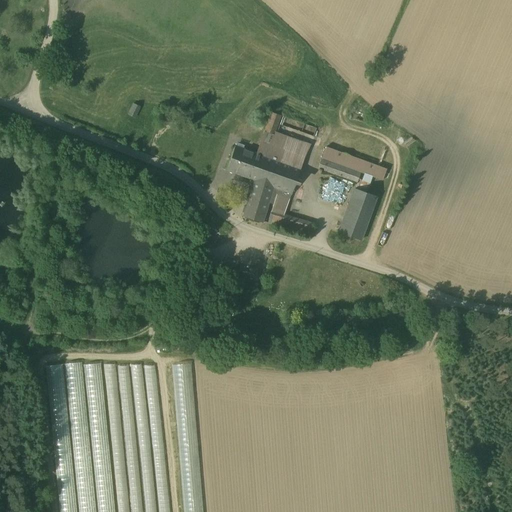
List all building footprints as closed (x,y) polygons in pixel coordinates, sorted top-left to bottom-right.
[(133,104),(128,114),(135,117),(140,107),(133,104)] [(281,116),(271,112),(265,131),(274,134),(275,131),(281,116)] [(303,134),(298,132),(296,139),(310,143),(315,128),(306,125),(303,134)] [(274,134),(265,131),(256,154),(300,169),(309,144),(275,131),(274,134)] [(248,178),(256,154),(235,146),(226,170),(248,178)] [(386,169),(326,146),(318,169),(357,184),(361,173),(383,180),(386,169)] [(248,178),(255,181),(272,187),(292,194),(300,169),(256,154),(248,178)] [(272,187),(255,181),(244,216),(262,221),(268,202),(272,187)] [(292,194),(272,187),(268,202),(273,204),(271,212),(284,215),(292,194)] [(376,196),(355,188),(338,233),(360,241),(376,196)] [(288,217),(284,215),(271,212),(268,223),(285,228),(288,217)] [(312,224),(288,217),(285,228),(308,236),(312,224)] [(86,371),(91,371),(91,374),(101,374),(101,362),(85,363),(86,371)] [(54,378),(51,379),(53,390),(60,389),(59,382),(59,379),(54,380),(54,378)]
